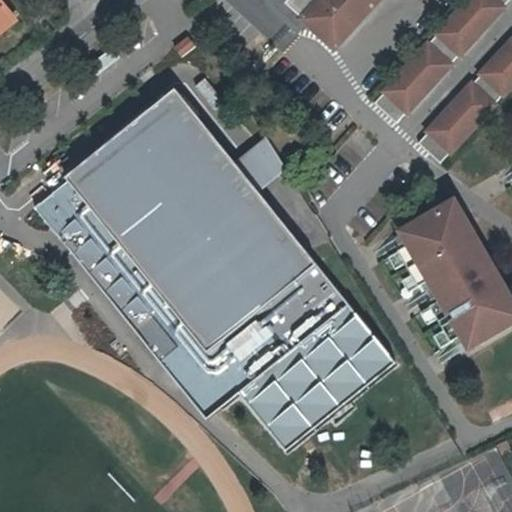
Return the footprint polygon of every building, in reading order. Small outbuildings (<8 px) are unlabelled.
[(280,0),(266,0),(283,15),(290,8),(280,0)] [(280,0),(290,8),(332,47),(375,0),(280,0)] [(463,0),(372,101),(394,121),(503,0),(463,0)] [(0,33),(15,22),(0,4),(0,33)] [(511,35),(416,141),(438,161),(511,79),(511,35)] [(187,36),(172,48),(179,56),(193,45),(187,36)] [(66,178),(34,204),(159,357),(174,345),(223,404),(241,390),(288,447),(396,358),(317,262),(256,187),(233,160),(173,86),(64,175),(66,178)] [(283,165),(264,135),(250,146),(273,174),(283,165)] [(250,146),(233,160),(256,187),(273,174),(250,146)] [(477,342),(511,318),(511,292),(478,241),(473,244),(458,223),(463,219),(452,203),(403,231),(406,237),(398,242),(400,247),(397,249),(422,287),(426,285),(429,289),(438,284),(443,293),(435,298),(439,303),(435,306),(458,340),(462,337),(465,342),(474,337),(477,342)] [(463,219),(458,223),(473,244),(478,241),(482,238),(467,217),(463,219)] [(0,326),(19,308),(0,288),(0,326)]
